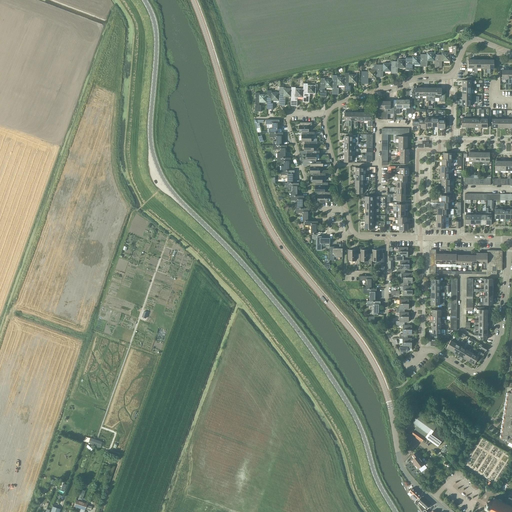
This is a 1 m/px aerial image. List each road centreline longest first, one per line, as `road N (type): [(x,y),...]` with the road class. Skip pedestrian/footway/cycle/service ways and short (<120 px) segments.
road 1 (tertiary): [(394,511),(357,419),(309,344),(158,172),(150,135),(156,29),(144,0)]
road 2 (tertiary): [(446,511),(401,467),(372,361),(271,233),(193,0)]
road 3 (residential): [(493,349),(476,373),(429,350),(404,364),(386,331),(386,237)]
road 4 (residential): [(326,114),(414,78),(450,75),(471,40),(511,53)]
road 5 (residential): [(511,239),(386,237)]
road 6 (residential): [(345,210),(317,207),(286,118)]
